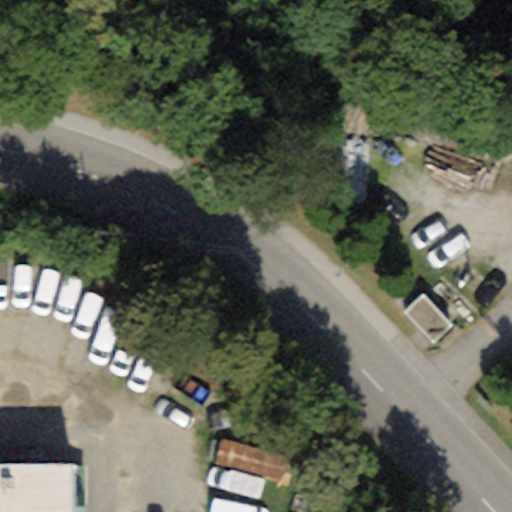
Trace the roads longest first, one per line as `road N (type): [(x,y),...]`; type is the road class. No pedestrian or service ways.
road 1 (secondary): [(497,511),(378,377),(219,236),(141,193),(0,151)]
road 2 (unknown): [(0,373),(105,384),(236,481)]
